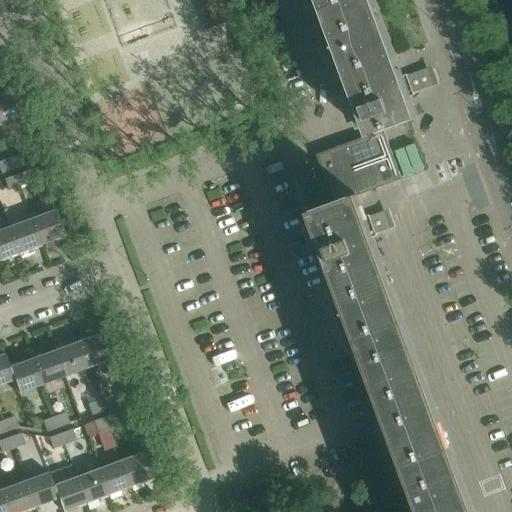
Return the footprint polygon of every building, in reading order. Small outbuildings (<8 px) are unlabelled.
[(365,121),(370,136),(371,137),(385,131),(419,119),(412,101),(416,99),(415,97),(435,90),(429,73),(409,80),(409,78),(405,80),(396,55),(375,0),(320,0),(325,12),(314,16),(331,62),(341,58),(357,99),(351,101),(359,123),(365,121)] [(0,95),(0,125),(21,118),(11,91),(0,95)] [(371,137),(370,136),(318,155),(336,204),(358,195),(359,196),(403,180),(385,131),(371,137)] [(425,169),(415,143),(406,146),(416,172),(425,169)] [(414,173),(405,147),(396,150),(405,176),(414,173)] [(20,154),(9,158),(13,169),(24,165),(20,154)] [(13,169),(9,158),(0,161),(0,167),(2,173),(13,169)] [(31,182),(27,171),(15,175),(20,186),(31,182)] [(20,186),(15,175),(4,179),(8,191),(20,186)] [(366,217),(359,196),(358,195),(336,204),(309,213),(319,240),(314,242),(322,264),(327,262),(342,302),(331,306),(348,353),(360,348),(420,511),(475,511),(374,237),(378,236),(377,234),(391,229),(385,212),(371,217),(370,215),(366,217)] [(54,209),(31,218),(41,244),(64,236),(54,209)] [(19,253),(41,244),(31,218),(9,226),(19,253)] [(9,226),(0,229),(0,259),(19,253),(9,226)] [(77,342),(87,369),(110,360),(100,333),(77,342)] [(64,377),(87,369),(77,342),(54,350),(64,377)] [(54,350),(32,358),(41,385),(64,377),(54,350)] [(4,354),(0,355),(0,385),(13,380),(9,367),(4,354)] [(18,394),(41,385),(32,358),(9,367),(13,380),(18,394)] [(110,396),(99,400),(103,411),(114,407),(110,396)] [(87,404),(92,415),(103,411),(99,400),(87,404)] [(65,413),(54,417),(58,428),(69,424),(65,413)] [(120,425),(116,414),(105,418),(109,429),(120,425)] [(14,416),(3,420),(7,432),(18,428),(14,416)] [(58,428),(54,417),(43,421),(47,432),(58,428)] [(109,429),(105,418),(94,422),(98,433),(109,429)] [(75,441),(71,430),(60,434),(64,445),(75,441)] [(24,445),(20,434),(9,438),(13,449),(24,445)] [(64,445),(60,434),(49,438),(53,449),(64,445)] [(13,449),(9,438),(0,441),(0,446),(2,453),(13,449)] [(144,451),(121,460),(131,487),(154,478),(144,451)] [(108,495),(131,487),(121,460),(99,468),(108,495)] [(86,503),(108,495),(99,468),(76,477),(86,503)] [(58,499),(53,485),(48,472),(25,481),(35,507),(58,499)] [(63,511),(86,503),(76,477),(53,485),(58,499),(63,511)] [(10,511),(21,511),(35,507),(25,481),(2,489),(10,511)] [(0,511),(10,511),(2,489),(0,489),(0,511)]
